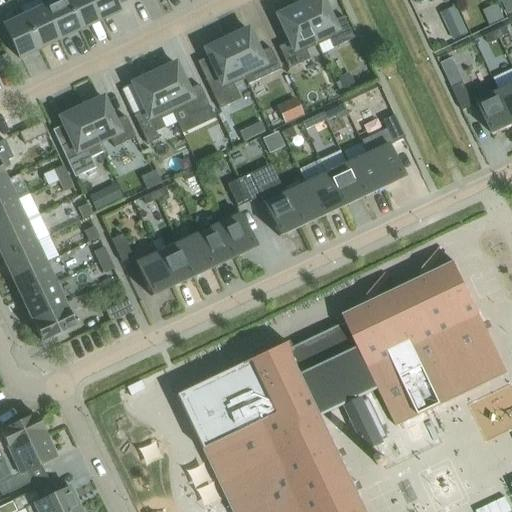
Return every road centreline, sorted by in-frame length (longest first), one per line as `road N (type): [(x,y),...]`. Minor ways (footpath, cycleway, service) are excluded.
road 1 (residential): [(511,173),(58,387)]
road 2 (residential): [(0,109),(232,0)]
road 3 (residential): [(58,387),(117,511)]
